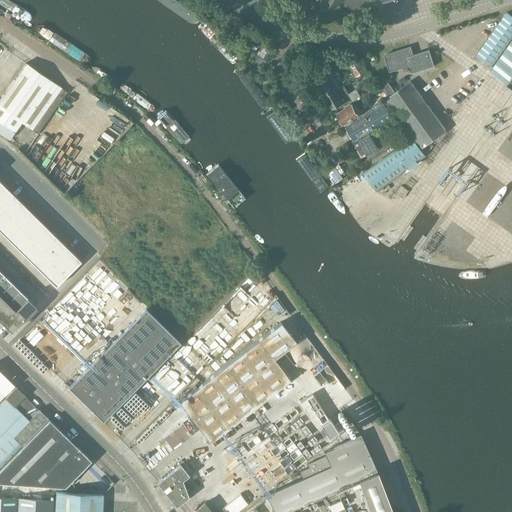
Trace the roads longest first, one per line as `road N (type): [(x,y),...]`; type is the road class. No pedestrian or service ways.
road 1 (unclassified): [(414,511),(381,435),(234,230),(132,113),(0,23)]
road 2 (unclassified): [(283,30),(378,40),(505,0)]
road 3 (unclassified): [(153,511),(128,472),(0,348)]
road 4 (unclassified): [(344,175),(280,81),(283,30)]
road 5 (residential): [(0,151),(99,245)]
